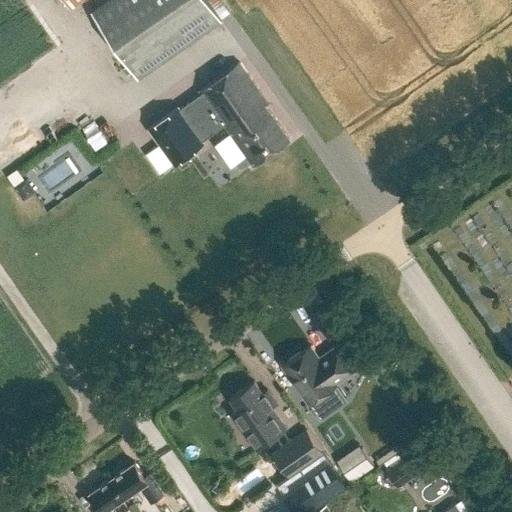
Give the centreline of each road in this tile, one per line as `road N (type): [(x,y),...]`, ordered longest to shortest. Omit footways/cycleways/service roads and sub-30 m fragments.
road 1 (residential): [(0,490),(379,224)]
road 2 (residential): [(511,417),(379,224)]
road 3 (unclassified): [(379,224),(511,132)]
